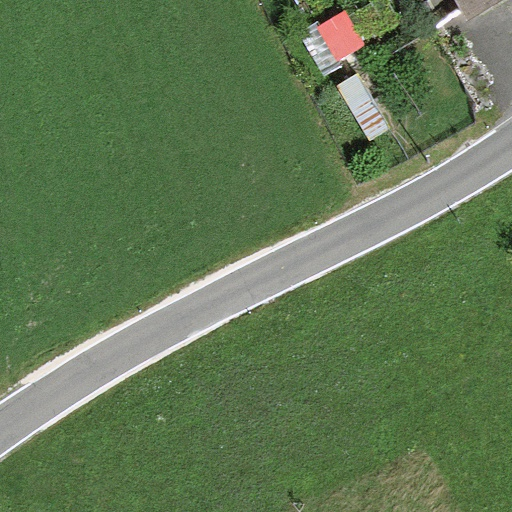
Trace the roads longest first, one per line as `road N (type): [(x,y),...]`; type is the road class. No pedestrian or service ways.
road 1 (tertiary): [(511,139),(99,359),(0,421)]
road 2 (unknown): [(435,0),(511,118)]
